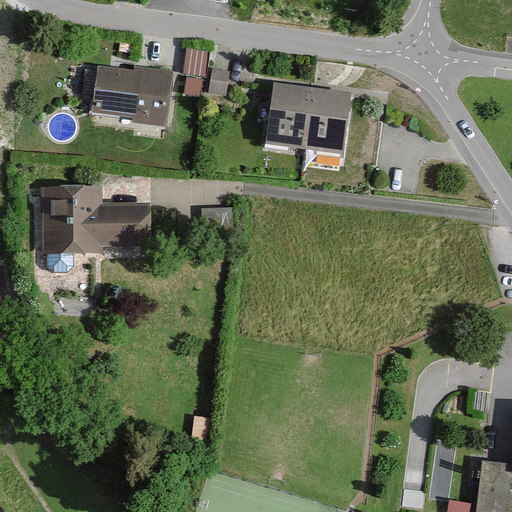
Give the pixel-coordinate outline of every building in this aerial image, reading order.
[(205,95),(209,48),(189,47),(184,93),(205,95)] [(167,74),(92,63),(84,113),(159,124),(167,74)] [(214,71),(213,93),(226,94),(226,71),(214,71)] [(338,97),(264,86),(255,141),(329,153),(338,97)] [(92,186),(31,188),(32,253),(140,250),(139,206),(93,207),(92,186)] [(74,266),(73,254),(50,254),(50,267),(74,266)] [(511,511),(511,406),(510,406),(504,468),(474,465),(468,511),(511,511)]
